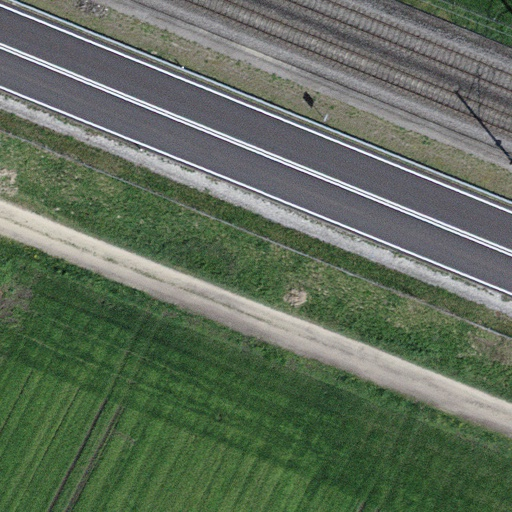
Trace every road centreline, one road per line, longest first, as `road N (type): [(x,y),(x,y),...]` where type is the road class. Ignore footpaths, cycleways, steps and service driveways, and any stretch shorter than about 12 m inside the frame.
road 1 (trunk): [(511,253),(0,45)]
road 2 (track): [(0,215),(511,420)]
